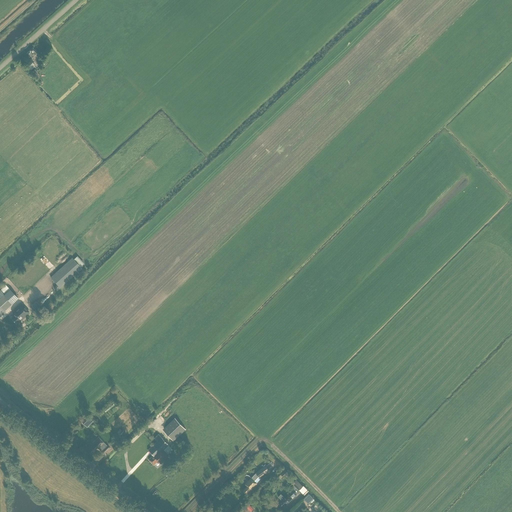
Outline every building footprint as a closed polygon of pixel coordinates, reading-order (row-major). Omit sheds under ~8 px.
[(41,62),(37,57),(40,55),(33,48),(27,53),(31,58),(32,58),(37,65),(41,62)] [(29,68),(34,64),(31,60),(26,65),(29,68)] [(51,277),(60,288),(81,269),(80,267),(84,263),(77,256),(73,259),(72,258),(61,268),(51,277)] [(0,305),(4,310),(18,298),(6,285),(0,290),(0,297),(0,298),(0,305)] [(19,322),(29,312),(27,309),(22,303),(12,312),(15,315),(11,318),(16,324),(19,321),(19,322)] [(85,425),(91,418),(88,415),(82,422),(85,425)] [(163,429),(174,441),(186,429),(175,417),(163,429)] [(161,464),(169,457),(168,455),(174,450),(159,434),(154,438),(157,441),(148,450),(154,455),(149,459),(154,465),(158,461),(161,464)] [(109,448),(98,437),(86,449),(91,454),(97,447),(103,454),(109,448)] [(261,478),(260,477),(269,470),(266,465),(256,472),(256,473),(251,478),(251,477),(245,484),(247,486),(243,490),(247,493),(251,489),(261,478)] [(303,486),(297,479),(292,483),(299,490),(303,494),(307,490),(303,486)] [(285,506),(295,495),(294,493),(291,496),(287,493),(284,497),(281,494),(279,497),(282,500),(281,500),(281,501),(278,504),(282,508),(284,505),(285,506)]
